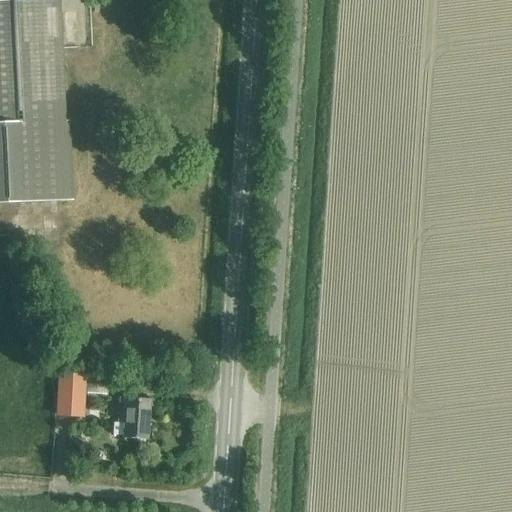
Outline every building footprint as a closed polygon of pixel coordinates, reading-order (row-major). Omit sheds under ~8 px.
[(0,125),(65,121),(59,0),(0,2),(0,125)] [(70,121),(65,121),(0,125),(0,203),(75,199),(70,121)] [(84,417),(86,377),(60,376),(58,416),(84,417)] [(122,438),(147,440),(150,400),(119,398),(118,423),(123,424),(122,438)] [(62,440),(62,463),(72,463),(71,440),(62,440)]
